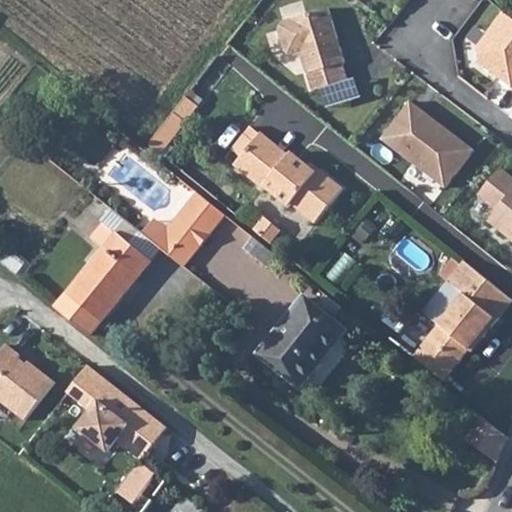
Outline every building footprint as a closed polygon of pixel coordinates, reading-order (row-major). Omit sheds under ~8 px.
[(297,56),(307,53),(319,91),(352,81),(346,63),(349,62),(332,9),(287,23),(283,31),(289,52),(297,56)] [(480,64),(511,87),(511,20),(505,15),(479,49),(480,64)] [(414,102),(384,138),(446,190),(472,158),(449,138),(452,134),(414,102)] [(175,113),(151,144),(163,154),(187,121),(175,113)] [(246,134),(234,149),(242,157),(236,164),(266,188),(267,187),(292,206),(294,203),(320,223),(347,189),(323,169),(320,173),(294,153),(291,156),(262,132),(255,140),(246,134)] [(449,138),(472,158),(477,152),(452,134),(449,138)] [(511,175),(504,169),(484,193),(503,208),(494,219),(511,232),(511,175)] [(188,219),(204,201),(191,191),(158,229),(146,220),(135,232),(160,252),(180,231),(193,240),(202,230),(188,219)] [(188,219),(202,230),(217,211),(204,201),(188,219)] [(281,231),(265,218),(255,231),(271,244),(281,231)] [(104,251),(56,313),(91,341),(151,266),(104,227),(92,241),(104,251)] [(180,231),(160,252),(173,263),(193,240),(180,231)] [(254,237),(245,248),(268,267),(277,256),(254,237)] [(484,338),(511,302),(511,299),(465,261),(449,282),(464,295),(414,357),(445,381),(481,336),(484,338)] [(304,388),(349,331),(307,298),(262,355),(304,388)] [(9,350),(0,360),(0,404),(27,426),(57,389),(37,372),(34,375),(20,363),(22,360),(9,350)] [(90,372),(69,398),(93,418),(79,435),(110,460),(119,449),(124,443),(148,461),(168,435),(90,372)] [(467,439),(498,463),(509,437),(482,417),(467,439)] [(143,467),(148,461),(124,443),(119,449),(141,466),(143,467)] [(141,466),(125,486),(142,500),(158,480),(143,467),(141,466)] [(125,486),(117,496),(134,510),(142,500),(125,486)]
